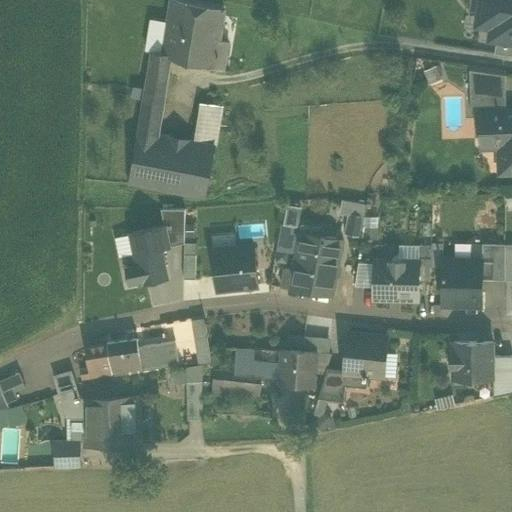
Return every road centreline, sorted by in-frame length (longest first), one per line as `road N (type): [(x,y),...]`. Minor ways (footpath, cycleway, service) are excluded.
road 1 (residential): [(511,324),(426,326),(268,301),(84,331),(1,369)]
road 2 (residential): [(299,511),(295,445),(210,449)]
